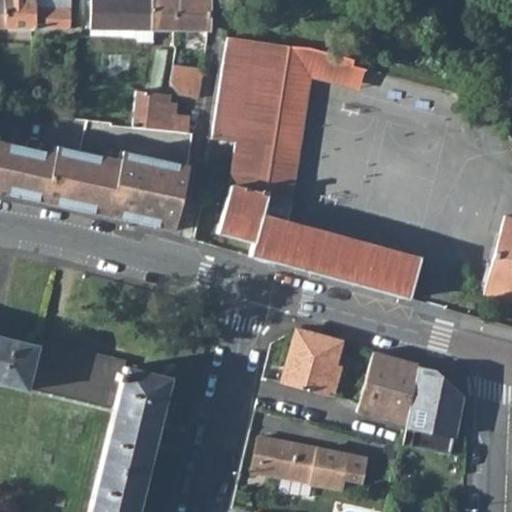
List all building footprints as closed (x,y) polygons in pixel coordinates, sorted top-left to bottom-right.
[(2,0),(5,28),(32,29),(69,29),(69,0),(2,0)] [(88,0),(88,28),(151,29),(150,0),(88,0)] [(150,0),(151,29),(173,29),(172,0),(150,0)] [(172,0),(173,29),(206,30),(207,0),(172,0)] [(259,258),(407,299),(418,258),(283,221),(288,201),(265,195),(287,46),(223,36),(219,57),(215,84),(208,138),(234,142),(228,185),(215,233),(251,242),(248,254),(259,258)] [(313,50),(287,46),(265,195),(288,201),(306,74),(356,88),(362,63),(313,50)] [(150,91),(159,92),(167,48),(156,48),(151,80),(150,88),(150,91)] [(177,94),(197,98),(202,69),(172,64),(169,82),(177,94)] [(134,90),(131,126),(157,129),(187,132),(189,116),(176,114),(177,102),(169,101),(169,93),(160,92),(159,92),(150,91),(134,90)] [(0,192),(154,227),(173,231),(187,165),(169,161),(120,150),(118,159),(53,145),(52,153),(0,141),(0,192)] [(511,217),(503,215),(482,293),(511,301),(511,217)] [(295,330),(280,383),(324,395),(325,390),(331,371),(339,342),(295,330)] [(134,511),(154,432),(167,377),(123,366),(124,362),(37,341),(36,345),(0,336),(0,383),(25,389),(31,391),(1,511),(134,511)] [(416,368),(417,365),(372,352),(358,404),(355,413),(403,426),(405,427),(416,368)] [(403,426),(399,444),(448,454),(453,426),(461,396),(432,371),(416,368),(405,427),(403,426)] [(325,390),(331,392),(336,373),(331,371),(325,390)] [(339,488),(341,479),(361,482),(365,458),(345,453),(257,436),(250,471),(277,476),(309,483),(339,488)]
